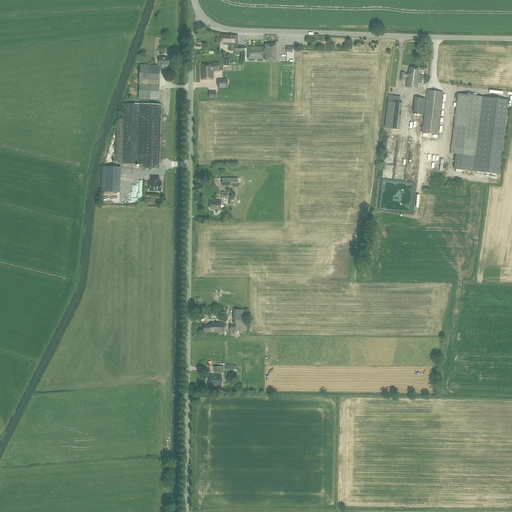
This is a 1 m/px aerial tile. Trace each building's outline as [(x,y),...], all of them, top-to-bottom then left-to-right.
[(233,45),(237,46),(238,37),(235,37),(235,35),(220,35),(220,44),(233,44),(233,45)] [(265,44),(265,47),(265,60),(265,61),(276,61),(276,44),(265,44)] [(265,60),(265,47),(247,46),(247,59),(265,60)] [(158,65),(139,65),(139,79),(138,85),(139,85),(138,99),(159,100),(159,71),(162,71),(162,65),(168,65),(169,57),(159,57),(158,65)] [(214,64),(201,65),(201,79),(213,79),(213,74),(213,71),(219,71),(219,62),(214,63),(214,64)] [(408,73),(407,77),(406,87),(417,88),(418,83),(419,76),(419,73),(418,73),(419,69),(409,68),(408,73)] [(405,77),(407,77),(408,73),(405,73),(405,72),(400,72),(399,80),(404,81),(405,77)] [(217,87),(227,87),(227,79),(217,79),(217,87)] [(395,94),(396,85),(388,84),(387,93),(395,94)] [(437,134),(443,92),(427,90),(422,132),(437,134)] [(475,156),(482,97),(457,94),(450,153),(455,154),(475,156)] [(402,101),(400,101),(400,96),(388,95),(387,100),(384,127),(399,129),(402,103),(402,101)] [(425,98),(414,97),(412,113),(423,114),(425,98)] [(508,100),(482,97),(475,156),(455,154),(453,169),(499,174),(508,100)] [(123,119),(117,119),(116,163),(138,164),(140,104),(124,103),(123,119)] [(160,104),(140,104),(138,164),(144,164),(144,168),(159,168),(160,104)] [(439,163),(443,167),(447,163),(443,159),(439,163)] [(120,192),(121,167),(102,166),(101,191),(120,192)] [(158,177),(151,177),(150,182),(149,182),(149,190),(156,191),(155,191),(159,191),(161,191),(161,182),(158,182),(158,177)] [(215,210),(215,211),(215,212),(217,212),(218,211),(218,210),(220,210),(221,201),(214,201),(209,201),(209,209),(211,209),(211,210),(215,210)] [(233,309),(232,324),(229,324),(229,331),(243,332),(245,310),(233,309)] [(210,324),(203,324),(203,332),(224,332),(224,323),(210,323),(210,324)] [(209,375),(209,385),(221,385),(221,375),(209,375)]
